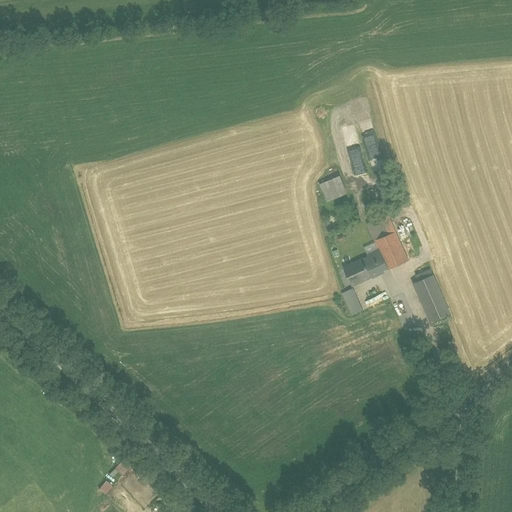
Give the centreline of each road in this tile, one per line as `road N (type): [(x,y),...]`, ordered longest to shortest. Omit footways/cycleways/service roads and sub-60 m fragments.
road 1 (residential): [(218,511),(0,304)]
road 2 (residential): [(470,396),(310,511)]
